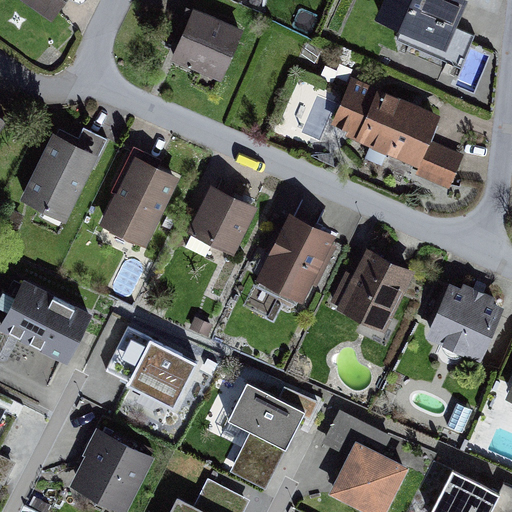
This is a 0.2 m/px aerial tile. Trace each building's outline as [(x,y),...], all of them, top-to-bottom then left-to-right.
[(65,0),(24,0),(52,20),(65,0)] [(467,0),(384,0),(377,18),(402,28),(397,41),(462,67),(476,34),(457,26),(467,0)] [(245,28),(194,6),(171,58),(222,80),(245,28)] [(441,113),(352,75),(332,123),(348,130),(345,135),(419,167),(415,175),(449,189),(464,154),(430,139),(441,113)] [(57,132),(53,129),(20,197),(66,220),(92,166),(94,167),(109,138),(84,126),(79,137),(59,127),(57,132)] [(111,190),(115,192),(100,223),(147,246),(181,176),(159,165),(162,158),(134,144),(111,190)] [(258,204),(211,181),(187,231),(235,254),(258,204)] [(337,233),(289,209),(255,278),(303,302),(337,233)] [(416,269),(367,245),(336,308),(385,332),(416,269)] [(91,311),(23,277),(0,322),(0,327),(66,361),(91,311)] [(461,285),(449,280),(425,335),(480,359),(504,304),(493,300),(496,294),(463,280),(461,285)] [(197,360),(129,326),(107,369),(128,380),(126,382),(173,406),(197,360)] [(306,409),(247,380),(228,418),(251,429),(286,447),(306,409)] [(323,442),(348,454),(355,439),(382,452),(391,433),(340,407),(323,442)] [(126,511),(155,456),(97,426),(83,454),(85,455),(70,484),(124,511),(126,511)] [(286,447),(251,429),(230,470),(266,488),(286,447)] [(382,452),(355,439),(348,454),(329,492),(369,511),(385,511),(409,465),(382,452)] [(16,461),(0,453),(0,481),(4,485),(16,461)] [(491,511),(501,492),(453,467),(430,511),(491,511)] [(195,503),(177,494),(168,511),(244,511),(251,499),(208,478),(195,503)] [(501,492),(491,511),(511,511),(511,485),(506,483),(501,492)]
